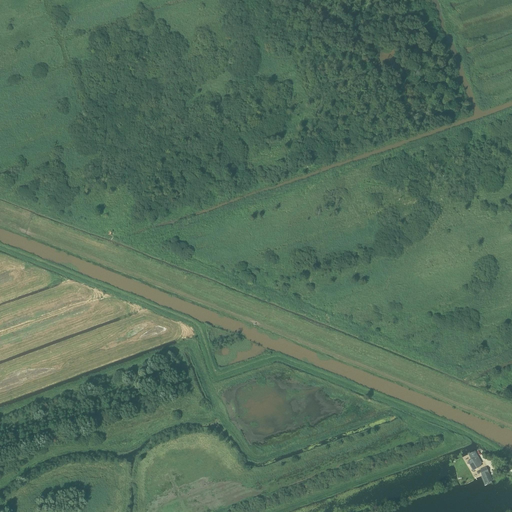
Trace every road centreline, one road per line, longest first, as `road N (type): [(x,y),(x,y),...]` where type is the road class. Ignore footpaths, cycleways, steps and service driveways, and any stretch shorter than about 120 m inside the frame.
road 1 (track): [(511,459),(467,432),(281,357),(217,375),(194,322),(0,245)]
road 2 (track): [(326,350),(0,222)]
road 3 (track): [(326,350),(511,425)]
